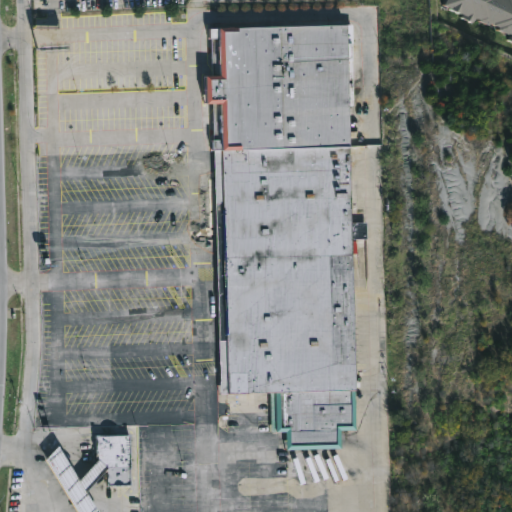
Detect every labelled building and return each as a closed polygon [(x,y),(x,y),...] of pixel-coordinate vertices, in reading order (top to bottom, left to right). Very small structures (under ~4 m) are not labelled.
[(511,0),(511,31),(506,29),(507,27),(499,23),(497,25),(483,19),(481,22),(470,17),(472,14),(452,5),(454,0),(511,0)] [(351,24),(352,42),(356,42),(356,59),(352,59),(352,69),(356,69),(357,94),(353,94),(355,222),(369,221),(370,238),(355,239),(355,243),(358,242),(358,253),(356,253),(359,391),(358,391),(359,431),(343,431),(344,449),(289,450),(288,432),(273,432),(272,393),(223,394),(215,103),(210,103),(210,75),(213,75),(212,27),(351,24)] [(100,420),(101,443),(104,445),(113,452),(113,456),(113,472),(137,472),(136,419),(100,420)] [(104,445),(84,465),(63,431),(50,445),(90,511),(92,511),(105,499),(93,478),(113,456),(113,452),(104,445)] [(128,470),(128,435),(91,435),(92,460),(74,478),(67,472),(53,447),(46,450),(41,456),(71,511),(92,511),(82,493),(82,491),(102,470),(128,470)]
